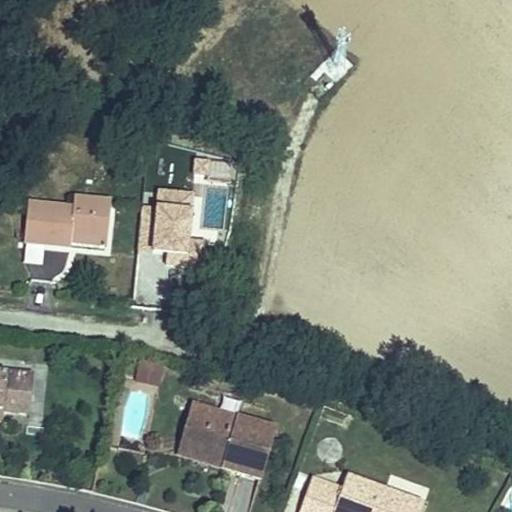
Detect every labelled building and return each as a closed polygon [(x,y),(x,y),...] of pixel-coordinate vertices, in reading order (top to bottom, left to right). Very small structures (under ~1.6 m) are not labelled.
[(106,241),(111,203),(74,199),(73,210),(28,205),(24,243),(104,252),(105,241),(106,241)] [(137,378),(159,384),(163,367),(141,362),(137,378)] [(33,377),(0,373),(0,412),(1,413),(29,416),(33,377)] [(193,408),(182,447),(217,457),(218,453),(228,456),(224,470),(260,480),(274,431),(193,408)] [(179,457),(224,470),(228,456),(218,453),(217,457),(182,447),(179,457)] [(420,511),(423,506),(348,478),(343,491),(312,480),(300,511),(420,511)]
